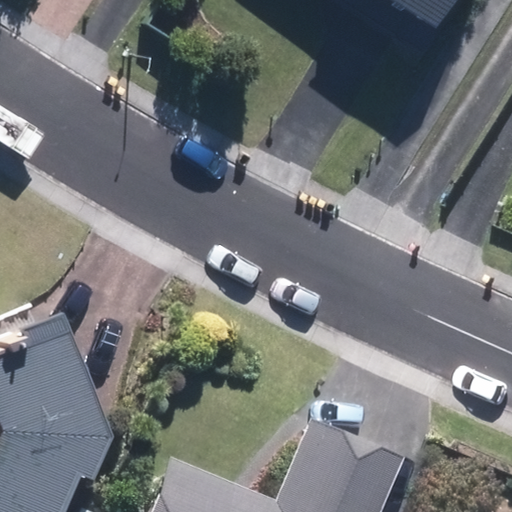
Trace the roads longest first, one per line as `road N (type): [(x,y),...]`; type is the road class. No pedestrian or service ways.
road 1 (residential): [(0,92),(370,295),(511,355)]
road 2 (unknown): [(384,226),(511,32)]
